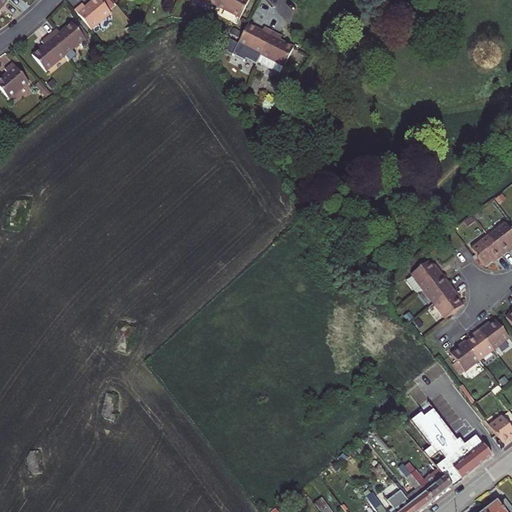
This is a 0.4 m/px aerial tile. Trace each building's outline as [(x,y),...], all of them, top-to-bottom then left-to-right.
[(90,30),(110,14),(98,0),(95,0),(86,8),(82,4),(74,11),(90,30)] [(249,1),(248,0),(220,0),(217,6),(240,18),(249,1)] [(72,24),(60,34),(56,30),(49,36),(65,56),(88,37),(80,27),(77,30),(72,24)] [(273,32),(264,28),(262,33),(248,26),(239,43),(261,55),(273,32)] [(279,42),(282,37),(273,32),(261,55),(258,62),(280,74),(293,49),(279,42)] [(41,42),(45,47),(33,57),(45,72),(65,56),(49,36),(41,42)] [(29,83),(13,64),(5,70),(9,74),(0,81),(0,89),(9,100),(29,83)] [(46,90),(40,82),(36,85),(42,93),(46,90)] [(12,206),(11,225),(20,226),(21,207),(26,208),(27,201),(17,200),(12,206)] [(511,245),(511,232),(505,223),(488,237),(503,256),(510,251),(508,249),(511,246),(511,245)] [(503,256),(488,237),(471,249),(484,267),(491,262),(494,259),(496,262),(503,256)] [(429,262),(411,275),(423,290),(440,277),(443,275),(437,268),(435,270),(432,267),(429,262)] [(444,281),(440,277),(423,290),(434,304),(454,289),(448,282),(446,284),(444,281)] [(459,296),(454,289),(434,304),(445,320),(463,306),(459,301),(457,298),(459,296)] [(116,350),(126,353),(130,334),(135,335),(139,318),(122,313),(116,350)] [(509,338),(496,321),(491,325),(487,327),(486,325),(479,330),(494,350),(509,338)] [(494,350),(479,330),(472,335),(473,338),(470,340),(466,344),(479,361),(494,350)] [(466,344),(464,341),(457,347),(459,349),(456,351),(451,355),(457,363),(464,372),(479,361),(466,344)] [(464,372),(457,363),(453,366),(461,376),(464,372)] [(425,408),(447,394),(434,374),(412,388),(425,408)] [(116,417),(112,414),(116,395),(107,393),(101,414),(104,419),(114,422),(116,417)] [(453,487),(492,457),(476,436),(464,445),(460,439),(457,441),(433,410),(423,417),(421,413),(411,420),(432,447),(424,453),(429,459),(440,451),(446,459),(437,466),(453,487)] [(511,422),(509,425),(502,417),(489,426),(503,445),(511,439),(511,438),(511,422)] [(43,474),(42,471),(40,471),(37,454),(39,454),(39,451),(31,451),(26,458),(28,469),(34,475),(43,474)] [(414,472),(407,463),(403,466),(411,475),(414,472)] [(453,488),(438,470),(424,481),(415,471),(414,472),(411,475),(433,503),(453,488)] [(411,475),(407,479),(416,490),(408,497),(406,498),(416,511),(421,511),(433,503),(411,475)] [(388,489),(405,511),(416,511),(406,498),(400,491),(395,484),(388,489)] [(392,511),(405,511),(388,489),(387,491),(392,498),(388,501),(393,509),(391,510),(392,511)] [(387,491),(382,494),(388,501),(392,498),(387,491)] [(392,511),(391,510),(389,511),(385,511),(374,497),(372,499),(369,502),(376,511),(392,511)] [(331,511),(321,499),(314,504),(319,511),(331,511)] [(511,511),(511,507),(506,499),(500,504),(497,501),(483,511),(511,511)]
